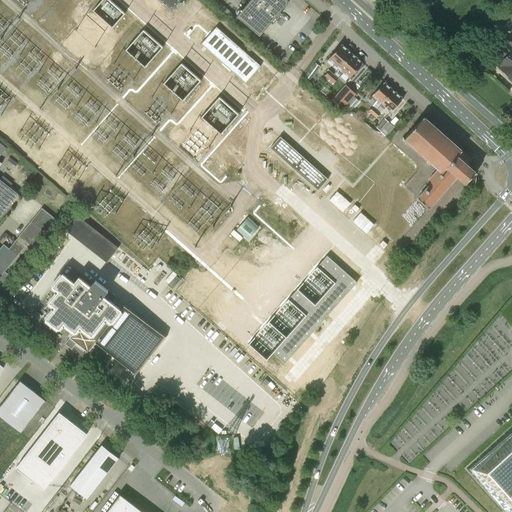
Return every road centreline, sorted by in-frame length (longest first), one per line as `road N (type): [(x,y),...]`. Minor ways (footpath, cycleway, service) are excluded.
road 1 (primary): [(511,186),(394,324),(338,419),(304,511)]
road 2 (primary): [(316,511),(396,360),(511,219)]
road 3 (unclassified): [(221,505),(0,331)]
road 4 (primary): [(511,148),(351,3)]
road 5 (unclassified): [(459,133),(335,20)]
road 6 (unknown): [(256,170),(375,271)]
